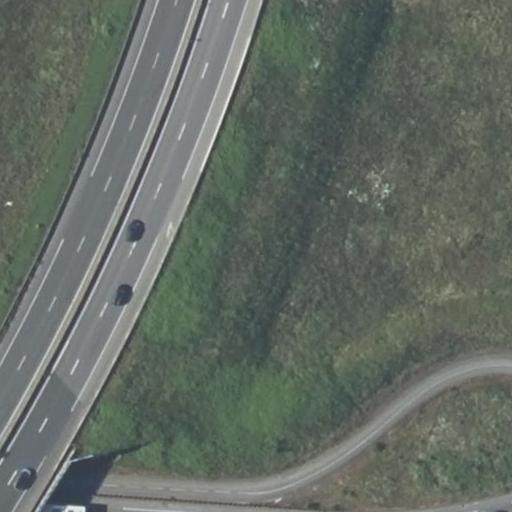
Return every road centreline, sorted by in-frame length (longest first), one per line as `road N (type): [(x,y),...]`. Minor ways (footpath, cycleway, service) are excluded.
road 1 (trunk): [(0,498),(147,216),(227,0)]
road 2 (trunk): [(511,511),(0,509)]
road 3 (trunk): [(176,0),(96,211),(0,403)]
